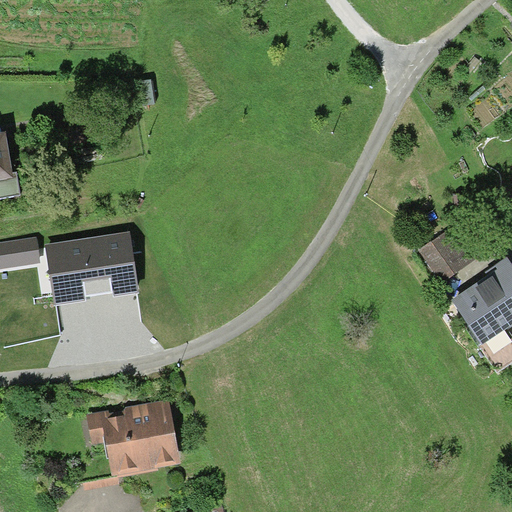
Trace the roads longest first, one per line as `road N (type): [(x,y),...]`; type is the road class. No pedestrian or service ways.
road 1 (residential): [(0,381),(149,363),(232,333),(281,294),(348,186)]
road 2 (residential): [(482,0),(406,74),(348,186)]
